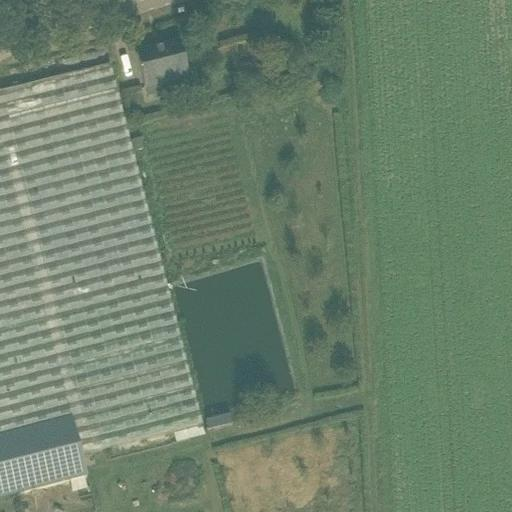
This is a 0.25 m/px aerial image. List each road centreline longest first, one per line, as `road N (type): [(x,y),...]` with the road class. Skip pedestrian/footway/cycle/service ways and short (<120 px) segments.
road 1 (track): [(343,0),(376,511)]
road 2 (unclassified): [(0,53),(168,0)]
